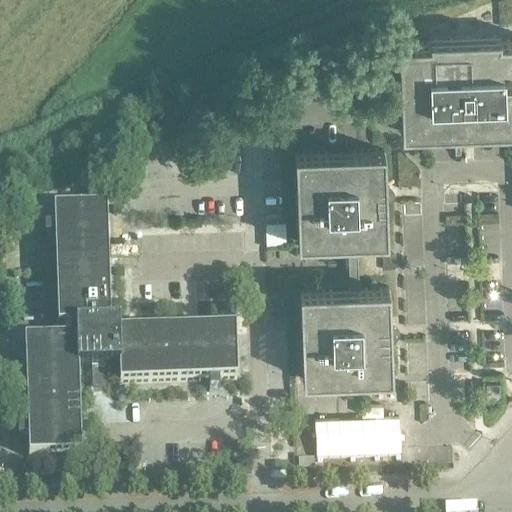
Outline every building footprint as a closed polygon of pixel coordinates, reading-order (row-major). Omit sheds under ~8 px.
[(402,132),(481,129),(511,127),(511,38),(398,42),(402,132)] [(388,238),(386,181),(385,149),(295,152),(298,241),(348,239),(350,288),(300,289),(303,379),(392,375),(389,286),(359,287),(358,239),(388,238)] [(208,382),(209,385),(209,392),(219,392),(219,382),(237,381),(235,329),(120,333),(119,324),(109,324),(105,208),(53,210),(53,228),(43,228),(44,238),(54,238),(57,327),(62,327),(63,339),(24,340),(27,430),(16,430),(17,440),(27,440),(27,458),(80,456),(77,369),(91,369),(91,383),(106,383),(105,368),(119,368),(119,385),(208,382)] [(266,256),(286,257),(286,235),(266,234),(266,256)] [(272,286),(272,304),(285,304),(286,287),(272,286)] [(500,399),(500,385),(500,383),(486,383),(486,399),(500,399)]
